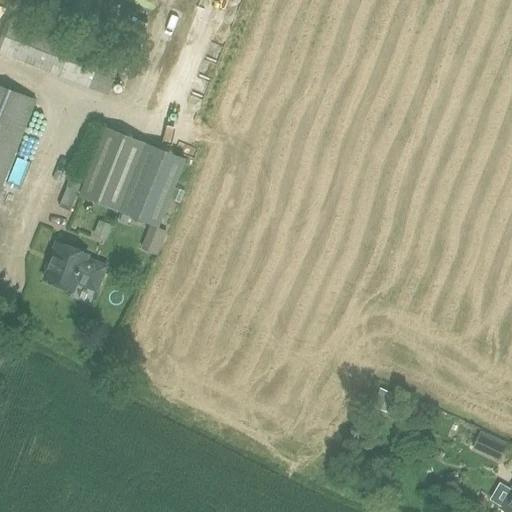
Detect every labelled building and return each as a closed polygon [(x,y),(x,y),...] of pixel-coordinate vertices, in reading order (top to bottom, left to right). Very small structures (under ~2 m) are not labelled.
[(13,9),(0,42),(0,50),(109,94),(125,54),(13,9)] [(210,37),(195,32),(167,113),(176,116),(173,126),(188,131),(223,31),(213,27),(210,37)] [(0,85),(0,191),(37,100),(0,85)] [(68,185),(61,203),(72,207),(83,183),(73,180),(96,123),(56,107),(31,170),(68,185)] [(145,142),(107,127),(80,195),(118,210),(145,142)] [(59,244),(44,280),(73,291),(77,282),(97,290),(106,266),(86,258),(88,254),(57,242),(57,243),(59,244)] [(511,511),(511,485),(511,488),(505,484),(494,503),(508,511),(511,511)]
